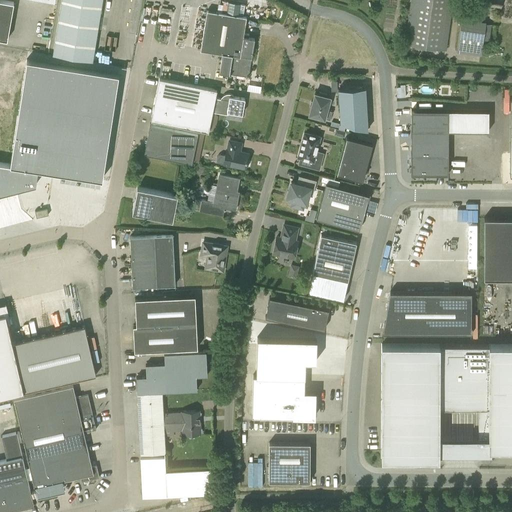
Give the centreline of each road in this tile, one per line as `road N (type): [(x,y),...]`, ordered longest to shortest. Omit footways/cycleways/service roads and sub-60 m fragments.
road 1 (residential): [(511,480),(353,481),(361,321),(391,196)]
road 2 (unclassified): [(231,511),(228,426),(239,303),(295,79)]
road 3 (unclassified): [(106,234),(122,504),(88,511)]
road 4 (residential): [(391,196),(380,55),(360,26),(312,10)]
road 5 (unclassified): [(106,234),(148,22)]
road 6 (residential): [(391,196),(511,196)]
